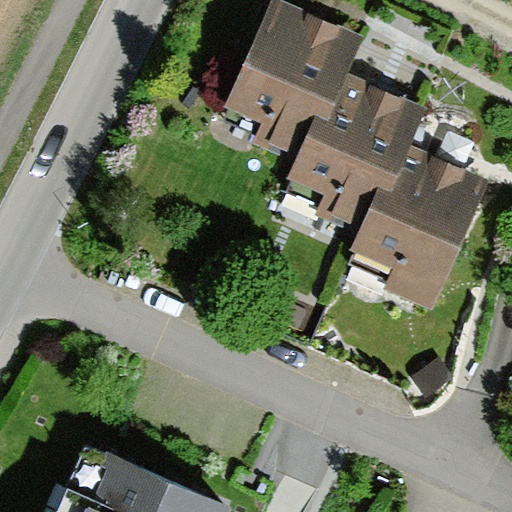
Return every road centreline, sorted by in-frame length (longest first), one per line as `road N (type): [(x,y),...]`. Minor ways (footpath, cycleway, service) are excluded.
road 1 (residential): [(6,270),(511,489)]
road 2 (unclassified): [(142,0),(6,270)]
